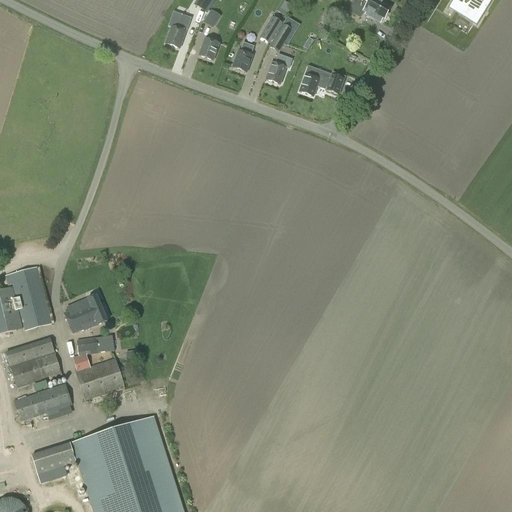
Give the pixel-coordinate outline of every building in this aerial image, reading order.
[(196,0),(193,5),(206,14),(215,0),(196,0)] [(282,0),(276,11),(286,17),(292,5),(282,0)] [(365,0),(362,5),(356,1),(349,12),(360,19),(364,12),(367,14),(367,15),(381,23),(383,19),(385,20),(392,8),(377,0),(365,0)] [(494,0),(482,0),(480,3),(478,2),(477,2),(476,2),(476,3),(473,11),(473,12),(473,13),(475,13),(485,17),(494,0)] [(212,29),(220,17),(210,11),(203,23),(212,29)] [(171,26),(164,44),(179,49),(190,19),(180,15),(178,20),(174,19),(171,26)] [(269,45),(282,24),(272,18),(259,39),(269,45)] [(278,54),(292,30),(282,25),(268,48),(278,54)] [(204,39),(198,56),(213,61),(219,44),(204,39)] [(238,50),(231,68),(247,73),(253,55),(250,54),(253,46),(243,42),(240,51),(238,50)] [(265,80),(280,86),(288,62),(287,60),(279,57),(277,58),(275,64),(271,62),(265,80)] [(315,69),(307,66),(298,92),(313,97),(317,87),(338,95),(343,79),(331,75),(330,79),(314,73),(315,69)] [(51,325),(37,268),(5,277),(8,288),(11,287),(13,287),(24,332),(51,325)] [(0,334),(22,329),(11,287),(8,288),(0,290),(0,334)] [(97,327),(97,326),(108,322),(97,296),(81,303),(82,307),(65,314),(74,334),(92,326),(93,329),(97,327)] [(99,341),(99,338),(76,341),(79,358),(93,357),(93,355),(107,353),(105,341),(99,341)] [(4,354),(16,389),(45,380),(47,385),(63,380),(49,339),(4,354)] [(124,389),(115,360),(75,373),(84,402),(124,389)] [(35,394),(42,391),(42,390),(47,388),(45,382),(32,386),(35,394)] [(47,420),(72,412),(70,407),(72,406),(64,385),(13,402),(20,424),(46,415),(47,420)] [(183,511),(154,420),(72,446),(92,511),(183,511)] [(37,476),(76,464),(70,444),(31,457),(37,476)] [(0,500),(0,511),(24,511),(24,499),(0,500)]
